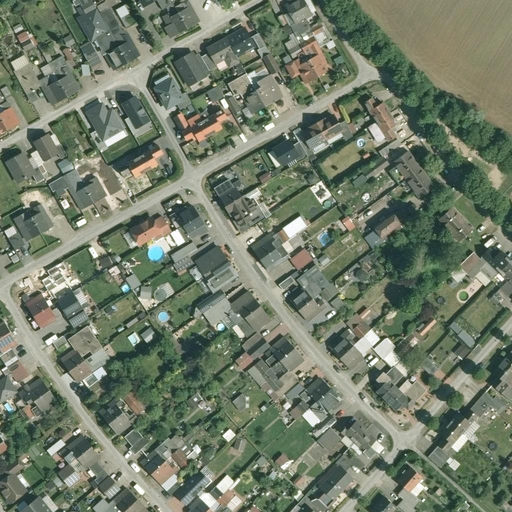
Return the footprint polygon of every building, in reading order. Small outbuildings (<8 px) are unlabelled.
[(157,0),(163,10),(167,8),(174,4),(171,0),(157,0)] [(303,0),(297,0),(287,6),(296,23),(296,24),(306,18),(312,15),(303,0)] [(191,6),(189,1),(183,4),(186,9),(191,6)] [(106,3),(97,8),(100,12),(109,8),(106,3)] [(174,4),(167,8),(170,13),(172,17),(179,13),(174,4)] [(201,21),(191,6),(186,9),(179,13),(188,29),(201,21)] [(126,14),(122,8),(118,10),(123,18),(127,16),(126,14)] [(109,31),(96,9),(78,19),(85,30),(87,29),(93,40),(101,36),(109,31)] [(140,56),(127,33),(126,34),(125,31),(123,33),(110,10),(101,14),(110,31),(109,31),(117,45),(122,42),(123,44),(118,47),(127,63),(140,56)] [(134,10),(126,14),(127,16),(128,16),(134,26),(140,22),(134,10)] [(179,13),(172,17),(170,13),(164,17),(169,26),(166,28),(172,38),(177,34),(188,29),(179,13)] [(134,26),(128,16),(127,16),(123,18),(122,19),(128,29),(134,26)] [(306,18),(296,24),(296,23),(291,26),(297,38),(312,29),(306,18)] [(312,29),(315,36),(325,30),(322,24),(312,29)] [(245,28),(227,39),(237,56),(255,46),(245,28)] [(17,42),(27,39),(24,31),(15,35),(17,42)] [(109,31),(101,36),(104,43),(100,46),(113,69),(116,68),(117,69),(127,63),(118,47),(117,45),(109,31)] [(266,46),(259,34),(254,37),(261,49),(266,46)] [(311,39),(301,45),(305,52),(318,45),(314,38),(311,39)] [(237,56),(227,39),(208,49),(210,53),(216,63),(225,58),(230,67),(240,61),(237,56)] [(20,46),(23,51),(30,47),(27,42),(20,46)] [(90,43),(80,49),(89,64),(99,58),(90,43)] [(301,45),(289,51),(293,58),(300,55),(301,57),(306,54),(305,52),(301,45)] [(319,48),(313,52),(316,57),(322,53),(319,48)] [(192,53),(176,62),(189,86),(205,77),(204,74),(200,67),(192,53)] [(210,53),(202,57),(206,64),(210,71),(218,67),(216,63),(210,53)] [(316,57),(310,60),(310,61),(319,77),(331,69),(322,53),(316,57)] [(280,70),(270,54),(264,57),(273,74),(270,75),(270,76),(280,70)] [(8,62),(12,70),(26,63),(22,55),(8,62)] [(57,56),(51,59),(52,62),(49,64),(58,79),(61,77),(56,68),(65,63),(66,62),(63,57),(59,59),(57,56)] [(310,61),(304,64),(300,58),(287,66),(293,77),(300,74),(304,81),(306,84),(319,77),(310,61)] [(65,63),(56,68),(61,77),(62,76),(64,78),(71,74),(68,67),(67,67),(65,63)] [(41,85),(29,64),(14,72),(26,94),(41,85)] [(206,64),(200,67),(204,74),(210,71),(206,64)] [(260,81),(255,71),(247,75),(253,85),(256,91),(261,88),(260,87),(261,87),(258,82),(260,81)] [(64,78),(59,81),(68,97),(78,91),(74,84),(76,82),(71,74),(64,78)] [(247,74),(228,85),(235,96),(240,93),(243,98),(251,94),(248,88),(253,85),(247,75),(247,74)] [(260,81),(258,82),(261,87),(260,87),(261,88),(256,91),(265,107),(282,97),(270,76),(270,75),(260,81)] [(59,81),(53,84),(49,76),(41,80),(50,96),(48,97),(53,105),(68,97),(59,81)] [(172,80),(155,89),(167,109),(176,104),(183,100),(180,95),(172,80)] [(12,96),(7,87),(2,90),(7,99),(12,96)] [(216,87),(207,92),(213,103),(222,98),(216,87)] [(265,107),(256,91),(251,94),(243,98),(252,114),(265,107)] [(27,101),(35,98),(32,92),(25,95),(27,101)] [(186,92),(180,95),(183,100),(176,104),(180,110),(192,104),(186,92)] [(135,97),(123,104),(130,117),(136,128),(137,128),(148,121),(135,97)] [(233,97),(226,101),(230,106),(236,103),(233,97)] [(383,103),(378,107),(372,98),(365,103),(377,122),(390,114),(383,103)] [(240,110),(236,103),(230,106),(234,114),(240,110)] [(102,104),(87,113),(97,130),(103,140),(122,129),(111,110),(107,113),(102,104)] [(12,107),(0,114),(0,116),(8,131),(21,123),(12,107)] [(223,110),(203,121),(211,135),(222,129),(218,123),(227,118),(223,110)] [(190,128),(182,114),(176,118),(184,132),(190,128)] [(390,114),(377,122),(389,142),(397,137),(391,129),(397,125),(390,114)] [(334,116),(325,121),(324,119),(317,123),(326,139),(340,131),(342,130),(339,125),(334,116)] [(136,128),(130,117),(125,120),(133,136),(139,132),(137,128),(136,128)] [(184,132),(183,132),(188,140),(196,135),(200,141),(211,135),(203,121),(190,128),(184,132)] [(346,121),(339,125),(342,130),(340,131),(346,141),(353,137),(352,134),(348,125),(346,121)] [(317,123),(310,127),(311,129),(303,134),(306,140),(311,148),(326,139),(317,123)] [(353,123),(348,125),(352,134),(357,132),(353,123)] [(103,140),(97,130),(90,134),(99,150),(106,145),(103,140)] [(48,135),(35,142),(46,161),(58,154),(59,153),(56,147),(48,135)] [(398,139),(389,145),(393,150),(402,144),(398,139)] [(311,148),(306,140),(300,143),(308,156),(309,157),(315,154),(311,148)] [(290,141),(274,150),(283,164),(294,158),(298,155),(293,146),(290,141)] [(308,156),(300,143),(299,142),(293,146),(298,155),(294,158),(297,163),(308,156)] [(67,156),(61,144),(56,147),(59,153),(58,154),(61,159),(67,156)] [(159,145),(139,157),(147,171),(159,164),(155,158),(164,153),(159,145)] [(389,145),(379,152),(382,157),(393,150),(389,145)] [(409,152),(394,163),(407,180),(422,170),(409,152)] [(23,154),(8,162),(20,183),(33,175),(35,175),(32,170),(23,154)] [(384,156),(350,179),(355,187),(368,178),(368,179),(379,172),(385,167),(386,169),(387,170),(391,166),(384,156)] [(139,157),(119,168),(124,176),(133,171),(136,177),(147,171),(139,157)] [(65,158),(55,164),(61,173),(71,167),(65,158)] [(88,162),(75,169),(76,169),(79,175),(91,167),(88,162)] [(45,178),(38,166),(32,170),(35,175),(33,175),(38,183),(45,178)] [(79,175),(76,169),(63,177),(82,210),(95,203),(86,187),(83,183),(81,178),(79,175)] [(422,170),(407,180),(420,198),(435,187),(422,170)] [(206,181),(210,187),(225,178),(221,171),(206,181)] [(257,172),(243,180),(250,192),(258,187),(255,184),(262,180),(257,172)] [(91,173),(81,178),(83,183),(93,177),(91,173)] [(107,196),(97,177),(91,181),(92,183),(86,187),(95,203),(107,196)] [(239,181),(222,192),(223,194),(220,196),(226,206),(242,197),(238,190),(241,188),(239,185),(241,184),(239,181)] [(28,198),(23,201),(27,207),(27,209),(39,202),(38,201),(39,200),(37,196),(35,197),(34,195),(28,198)] [(226,206),(226,207),(234,219),(236,217),(241,225),(247,221),(259,214),(255,208),(251,201),(249,201),(245,195),(242,197),(226,206)] [(21,197),(14,201),(17,205),(11,208),(10,208),(14,215),(27,207),(23,201),(21,197)] [(52,223),(42,204),(35,208),(38,214),(32,218),(41,233),(51,228),(50,225),(52,223)] [(414,204),(407,210),(405,207),(399,212),(405,221),(419,211),(414,204)] [(259,214),(247,221),(251,228),(266,218),(259,205),(255,208),(259,214)] [(193,206),(187,210),(185,207),(170,216),(174,222),(178,219),(178,220),(180,219),(183,226),(199,216),(193,206)] [(452,208),(440,219),(445,225),(442,227),(447,233),(462,219),(452,208)] [(405,221),(399,212),(394,216),(401,224),(405,221)] [(393,214),(375,227),(383,238),(401,224),(394,216),(393,214)] [(41,233),(32,218),(26,221),(22,216),(16,219),(25,235),(28,234),(31,239),(41,233)] [(179,229),(156,242),(157,242),(178,230),(186,242),(199,234),(201,236),(208,231),(199,216),(183,226),(179,229)] [(339,220),(347,231),(353,227),(346,216),(339,220)] [(173,232),(163,217),(155,222),(161,232),(160,232),(164,237),(156,242),(179,229),(179,228),(173,232)] [(153,218),(132,231),(140,244),(160,232),(161,232),(155,222),(153,218)] [(462,219),(447,233),(451,238),(454,236),(459,241),(472,230),(462,219)] [(332,229),(338,237),(346,232),(340,223),(332,229)] [(285,229),(278,234),(280,237),(284,243),(291,238),(285,229)] [(275,240),(271,235),(253,247),(261,259),(282,245),(284,243),(280,237),(275,240)] [(194,242),(172,256),(176,263),(189,255),(198,249),(194,242)] [(282,245),(261,259),(269,271),(290,257),(282,245)] [(219,247),(197,262),(207,276),(205,277),(205,278),(213,272),(228,262),(229,262),(219,247)] [(305,250),(292,260),(296,266),(310,256),(305,250)] [(502,252),(497,257),(490,250),(483,257),(488,261),(480,270),(491,281),(499,272),(511,261),(502,252)] [(474,253),(460,267),(467,273),(480,260),(474,253)] [(189,255),(176,263),(174,265),(179,273),(194,264),(189,255)] [(100,268),(109,263),(105,256),(96,261),(100,268)] [(511,261),(499,272),(511,284),(511,261)] [(228,262),(213,272),(217,278),(213,281),(217,287),(234,276),(232,274),(235,272),(228,262)] [(316,265),(297,281),(303,288),(289,299),(299,310),(313,299),(316,296),(320,292),(323,291),(312,277),(320,270),(316,265)] [(59,267),(49,273),(55,283),(65,277),(59,267)] [(130,290),(138,285),(132,274),(123,279),(130,290)] [(291,276),(279,285),(283,291),(295,282),(291,276)] [(205,278),(205,277),(197,282),(205,293),(212,288),(205,278)] [(48,290),(25,303),(33,316),(49,306),(52,305),(49,301),(55,297),(57,301),(73,292),(66,281),(49,291),(48,290)] [(338,292),(331,284),(327,287),(334,295),(338,292)] [(148,298),(148,287),(139,286),(138,298),(148,298)] [(334,295),(327,287),(323,291),(320,292),(324,296),(327,301),(334,295)] [(222,288),(210,296),(214,302),(226,294),(222,288)] [(83,309),(73,292),(57,301),(54,303),(57,308),(58,310),(61,308),(68,319),(83,309)] [(250,292),(232,306),(237,312),(240,310),(246,317),(260,306),(250,292)] [(335,296),(327,303),(335,310),(342,303),(335,296)] [(313,299),(299,310),(308,322),(322,310),(317,304),(314,301),(313,299)] [(326,307),(322,301),(317,304),(322,310),(326,307)] [(49,306),(33,316),(41,329),(62,316),(58,310),(57,308),(52,311),(49,306)] [(246,317),(237,324),(247,338),(271,320),(260,306),(246,317)] [(89,318),(83,309),(68,319),(73,328),(89,318)] [(429,318),(425,325),(430,328),(434,321),(429,318)] [(368,326),(364,321),(361,324),(368,332),(371,329),(368,326)] [(5,322),(0,324),(0,338),(11,332),(5,322)] [(361,324),(353,330),(361,339),(364,336),(368,332),(361,324)] [(138,333),(143,342),(157,335),(152,326),(138,333)] [(88,327),(70,340),(76,349),(61,359),(70,371),(103,348),(88,327)] [(381,340),(371,329),(368,332),(364,336),(374,346),(381,340)] [(468,344),(471,339),(458,331),(454,336),(468,344)] [(11,332),(0,338),(0,355),(19,344),(11,332)] [(258,333),(245,342),(250,349),(263,339),(258,333)] [(176,334),(166,339),(177,356),(186,350),(176,334)] [(344,335),(336,342),(338,344),(333,349),(340,358),(353,346),(348,340),(344,336),(344,335)] [(63,336),(53,342),(58,350),(68,343),(63,336)] [(340,358),(350,369),(367,355),(366,353),(372,348),(372,347),(374,346),(364,336),(361,339),(353,346),(340,358)] [(285,337),(265,353),(269,358),(266,361),(272,367),(294,349),(294,348),(285,337)] [(250,349),(248,351),(254,359),(270,346),(263,338),(263,339),(250,349)] [(394,348),(385,339),(384,340),(392,350),(394,348)] [(384,340),(374,350),(372,347),(372,348),(383,360),(393,351),(392,350),(384,340)] [(452,352),(458,358),(466,351),(459,345),(452,352)] [(103,348),(70,371),(79,383),(85,379),(111,361),(103,348)] [(302,357),(294,349),(272,367),(277,373),(282,369),(287,374),(304,360),(302,358),(302,357)] [(393,351),(383,360),(392,368),(394,366),(395,367),(402,360),(393,351)] [(511,351),(502,362),(511,371),(511,351)] [(439,369),(427,358),(421,364),(433,375),(439,369)] [(19,359),(8,366),(12,373),(24,365),(19,359)] [(261,360),(248,371),(256,381),(262,376),(269,369),(261,360)] [(511,375),(511,371),(502,362),(493,373),(498,377),(492,385),(498,391),(506,382),(511,375)] [(24,365),(12,373),(19,383),(30,375),(24,365)] [(392,368),(386,375),(384,373),(377,380),(383,386),(377,392),(387,401),(398,389),(394,385),(404,375),(395,367),(394,366),(392,368)] [(278,379),(269,369),(262,376),(270,386),(278,379)] [(108,378),(106,375),(100,379),(105,386),(111,382),(108,378)] [(17,391),(7,376),(0,380),(0,395),(3,400),(17,391)] [(41,378),(19,394),(28,406),(35,401),(50,390),(41,378)] [(100,379),(89,388),(94,394),(104,387),(105,386),(100,379)] [(323,380),(317,386),(315,383),(304,393),(309,398),(312,395),(317,401),(331,389),(323,380)] [(398,389),(387,401),(396,410),(402,404),(408,410),(427,390),(417,380),(404,394),(398,389)] [(279,381),(272,387),(275,392),(283,386),(279,381)] [(511,387),(506,382),(498,391),(508,400),(511,396),(511,387)] [(300,383),(287,395),(291,400),(305,388),(300,383)] [(104,387),(94,394),(99,401),(109,393),(104,387)] [(341,399),(331,389),(317,401),(323,407),(321,409),(326,413),(341,399)] [(50,390),(35,401),(38,405),(32,410),(37,417),(52,407),(50,404),(57,400),(50,390)] [(138,400),(131,392),(124,398),(129,404),(131,406),(138,400)] [(495,401),(485,392),(481,397),(481,398),(490,405),(490,406),(495,401)] [(192,393),(185,402),(193,408),(196,403),(193,401),(197,396),(192,393)] [(237,412),(247,404),(238,394),(229,402),(237,412)] [(123,404),(118,398),(114,401),(119,407),(123,404)] [(490,405),(481,398),(472,408),(481,415),(490,405)] [(145,410),(138,400),(131,406),(138,415),(145,410)] [(114,401),(100,412),(109,424),(123,412),(119,407),(114,401)] [(303,401),(290,413),(297,420),(310,408),(303,401)] [(310,408),(297,420),(303,426),(320,410),(314,404),(310,408)] [(27,406),(20,411),(24,416),(27,421),(34,416),(27,406)] [(256,406),(244,415),(248,421),(260,412),(256,406)] [(463,418),(457,413),(449,423),(461,433),(476,416),(470,410),(463,418)] [(123,412),(109,424),(118,435),(133,424),(128,418),(123,412)] [(134,413),(128,418),(133,424),(138,419),(134,413)] [(24,416),(20,419),(23,424),(17,428),(21,433),(29,427),(26,422),(27,421),(24,416)] [(357,422),(351,428),(345,422),(339,429),(346,435),(347,434),(355,442),(366,431),(357,422)] [(461,433),(449,423),(440,433),(446,438),(439,445),(446,451),(461,433)] [(136,428),(125,437),(133,446),(144,437),(136,428)] [(330,428),(318,441),(323,446),(335,433),(330,428)] [(366,431),(355,442),(364,451),(363,452),(370,458),(376,451),(370,446),(376,439),(366,431)] [(466,438),(469,443),(475,439),(471,434),(466,438)] [(83,435),(61,452),(70,464),(78,458),(92,446),(83,435)] [(133,446),(130,449),(135,455),(149,444),(144,437),(133,446)] [(169,438),(142,462),(152,473),(166,461),(168,458),(164,454),(168,450),(172,455),(179,449),(169,438)] [(232,448),(241,452),(245,442),(236,438),(232,448)] [(62,439),(48,451),(52,456),(67,444),(62,439)] [(172,455),(180,464),(194,451),(187,442),(185,444),(185,443),(179,449),(172,455)] [(101,458),(92,446),(78,458),(83,464),(79,468),(83,473),(89,467),(98,478),(106,471),(98,461),(101,458)] [(449,458),(437,447),(428,457),(440,468),(449,458)] [(274,459),(280,468),(287,462),(282,454),(274,459)] [(344,454),(336,463),(341,467),(346,472),(354,463),(351,460),(344,454)] [(365,464),(355,455),(351,460),(354,463),(360,469),(365,464)] [(19,458),(5,469),(9,475),(11,477),(14,474),(25,466),(19,458)] [(166,461),(152,473),(162,485),(179,469),(173,463),(170,466),(166,462),(167,462),(166,461)] [(81,478),(70,464),(59,473),(70,487),(81,478)] [(341,467),(321,488),(326,492),(333,499),(334,498),(353,478),(346,472),(341,467)] [(411,467),(398,481),(404,487),(409,492),(410,491),(416,484),(421,479),(422,477),(411,467)] [(98,478),(95,480),(100,486),(110,477),(106,471),(98,478)] [(186,485),(177,495),(186,504),(202,488),(206,488),(212,482),(206,476),(205,477),(200,472),(186,485)] [(14,474),(11,477),(9,475),(6,478),(7,479),(0,483),(0,487),(11,502),(12,502),(13,502),(18,498),(18,497),(19,496),(19,493),(25,489),(14,474)] [(120,489),(110,477),(100,486),(110,498),(120,489)] [(180,479),(168,492),(174,498),(177,495),(186,485),(180,479)] [(100,486),(95,480),(92,483),(96,489),(100,486)] [(222,481),(210,493),(217,500),(229,488),(222,481)] [(419,499),(410,491),(409,492),(404,487),(398,494),(403,499),(412,507),(419,499)] [(229,488),(217,500),(221,505),(224,508),(227,505),(236,495),(229,488)] [(118,497),(102,511),(123,511),(124,511),(138,500),(127,489),(118,497)] [(333,499),(326,492),(319,499),(328,508),(335,500),(334,498),(333,499)] [(318,511),(321,509),(307,496),(298,505),(302,509),(306,504),(314,511),(318,511)] [(40,497),(21,511),(40,511),(47,507),(40,497)] [(384,497),(372,511),(373,511),(391,511),(392,511),(394,509),(396,507),(384,497)] [(205,511),(210,508),(199,498),(192,505),(194,507),(189,511),(205,511)] [(412,507),(403,499),(397,505),(404,511),(412,511),(415,510),(412,507)] [(124,511),(145,511),(148,510),(138,500),(124,511)] [(466,502),(458,510),(459,511),(464,511),(470,505),(466,502)]
